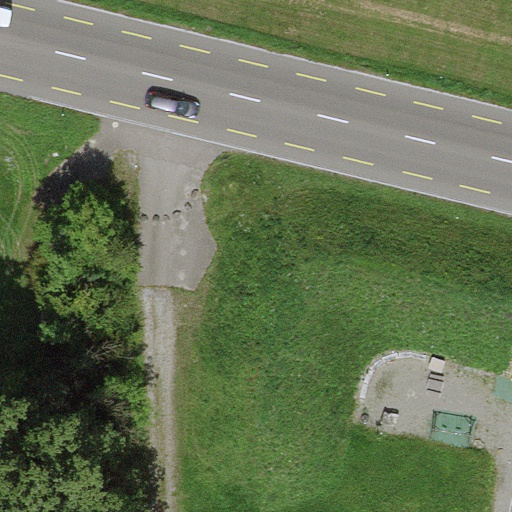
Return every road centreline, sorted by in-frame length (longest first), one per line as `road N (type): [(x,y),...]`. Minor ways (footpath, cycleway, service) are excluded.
road 1 (primary): [(0,41),(511,165)]
road 2 (track): [(152,511),(159,80)]
road 3 (track): [(0,287),(58,182),(159,125)]
